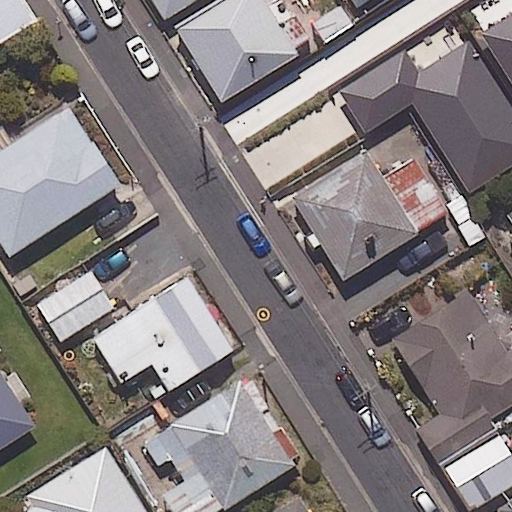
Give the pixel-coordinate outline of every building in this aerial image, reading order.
[(0,0),(0,37),(34,16),(23,0),(0,0)] [(181,0),(153,0),(162,13),(181,0)] [(266,0),(207,0),(173,22),(219,96),(310,39),(292,11),(266,0)] [(116,180),(66,102),(0,144),(0,242),(6,251),(116,180)] [(418,155),(409,161),(383,177),(364,146),(277,199),(304,243),(316,236),(340,275),(404,236),(450,208),(418,155)] [(511,205),(496,215),(511,241),(511,205)] [(111,304),(88,268),(35,302),(58,338),(111,304)] [(230,345),(185,273),(91,332),(119,377),(150,358),(167,385),(230,345)] [(414,421),(436,459),(495,425),(488,413),(511,398),(511,344),(506,348),(467,279),(382,329),(430,412),(414,421)] [(207,511),(298,455),(245,370),(127,443),(169,511),(207,511)] [(0,442),(32,423),(0,372),(0,442)] [(511,480),(511,456),(497,431),(446,462),(471,504),(511,480)] [(145,511),(103,443),(14,499),(22,511),(145,511)] [(511,511),(511,491),(496,502),(502,511),(511,511)] [(308,511),(295,492),(263,511),(308,511)]
